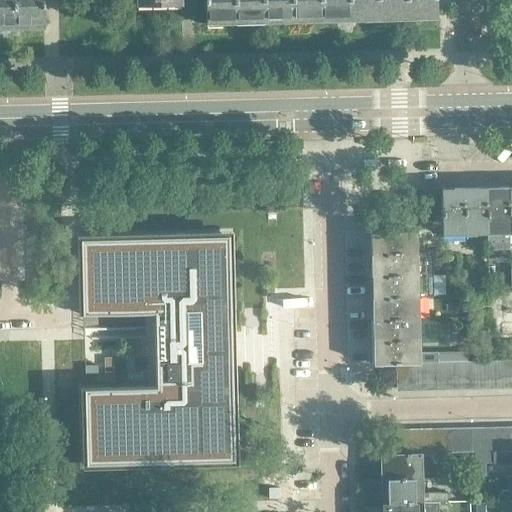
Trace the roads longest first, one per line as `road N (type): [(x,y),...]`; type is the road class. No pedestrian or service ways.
road 1 (tertiary): [(326,104),(0,112)]
road 2 (tertiary): [(0,133),(326,127)]
road 3 (residential): [(335,409),(326,127)]
road 4 (residential): [(335,409),(511,406)]
road 5 (tertiary): [(460,101),(326,104)]
road 6 (tertiary): [(326,127),(455,124)]
